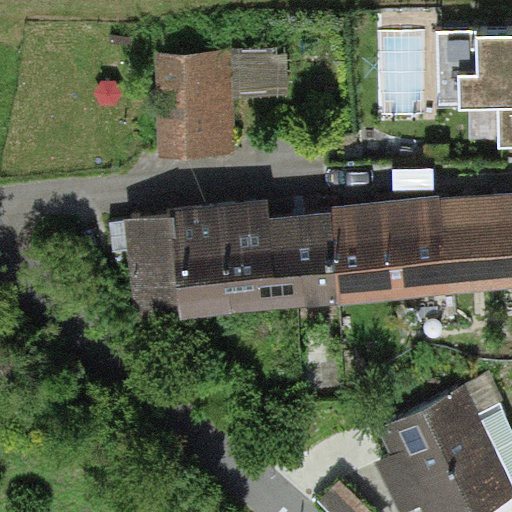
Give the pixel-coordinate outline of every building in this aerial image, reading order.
[(511,27),(439,30),(441,101),(502,99),(503,143),(511,142),(511,27)] [(276,49),(237,49),(238,94),(276,94),(276,49)] [(232,53),(166,53),(166,149),(233,149),(232,53)] [(511,271),(511,191),(294,210),(293,196),(132,209),(140,304),(511,271)] [(511,511),(511,431),(502,409),(476,420),(462,387),(384,423),(397,451),(383,458),(400,495),(421,485),(434,511),(451,511),(481,499),(486,511),(511,511)] [(364,511),(335,482),(321,495),(337,511),(364,511)]
